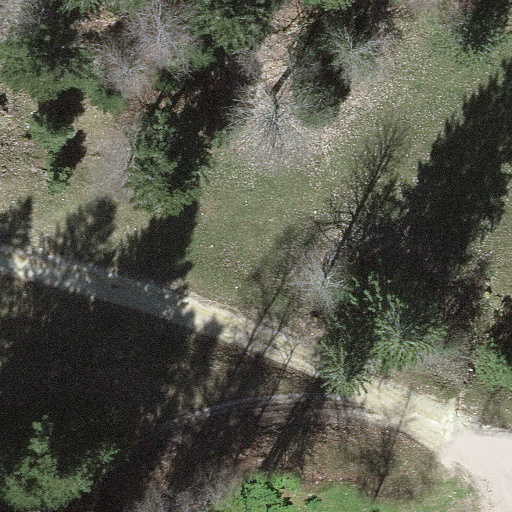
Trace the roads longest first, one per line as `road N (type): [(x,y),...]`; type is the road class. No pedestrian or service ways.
road 1 (track): [(336,390),(152,298),(0,270)]
road 2 (track): [(336,390),(38,511)]
road 3 (track): [(511,462),(336,390)]
